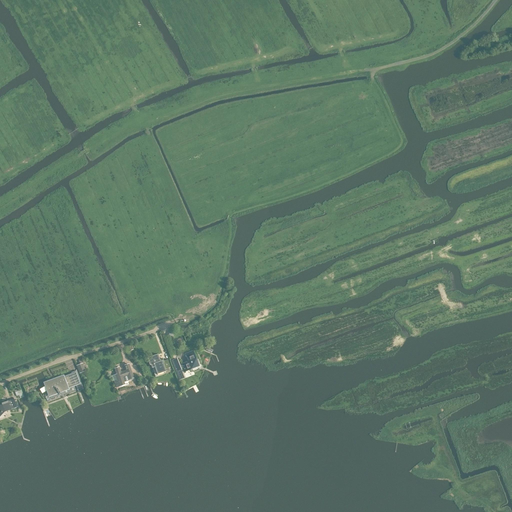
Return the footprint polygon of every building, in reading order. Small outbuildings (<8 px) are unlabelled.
[(198,367),(199,365),(198,363),(197,363),(194,355),(192,351),(186,354),(187,357),(188,360),(187,360),(187,361),(187,362),(187,363),(181,365),(183,371),(189,369),(195,367),(196,367),(198,367)] [(163,358),(160,359),(158,354),(147,358),(150,365),(153,364),(153,365),(154,364),(157,374),(166,371),(165,369),(170,367),(168,359),(164,361),(163,358)] [(171,360),(176,372),(182,371),(177,358),(171,360)] [(77,366),(79,373),(85,371),(82,363),(77,366)] [(134,378),(133,377),(129,364),(125,365),(126,370),(123,371),(124,372),(121,373),(119,367),(115,369),(116,374),(112,375),(116,387),(125,384),(124,382),(134,378)] [(47,381),(44,382),(45,386),(49,397),(68,389),(68,388),(76,385),(78,391),(80,390),(82,389),(83,389),(76,370),(71,372),(71,373),(64,376),(63,375),(47,381)] [(185,379),(182,371),(176,372),(179,381),(185,379)] [(21,398),(24,397),(21,388),(14,390),(16,396),(19,395),(20,398),(21,398)] [(4,412),(17,407),(14,399),(8,401),(8,402),(0,405),(0,415),(1,415),(2,414),(2,413),(2,412),(2,411),(4,410),(4,412)]
